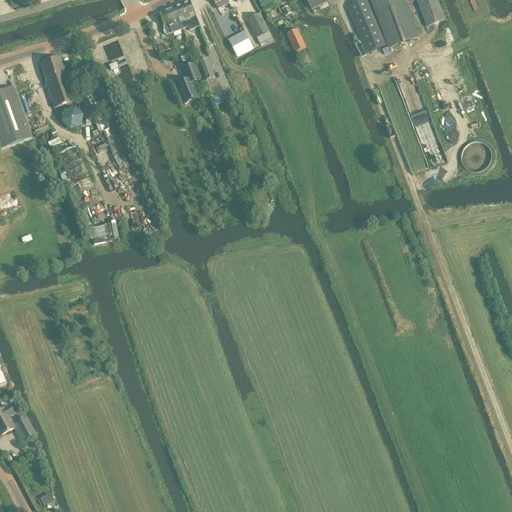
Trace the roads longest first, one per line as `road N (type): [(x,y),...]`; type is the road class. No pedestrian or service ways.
road 1 (unknown): [(343,0),(411,174)]
road 2 (tertiary): [(0,62),(136,15)]
